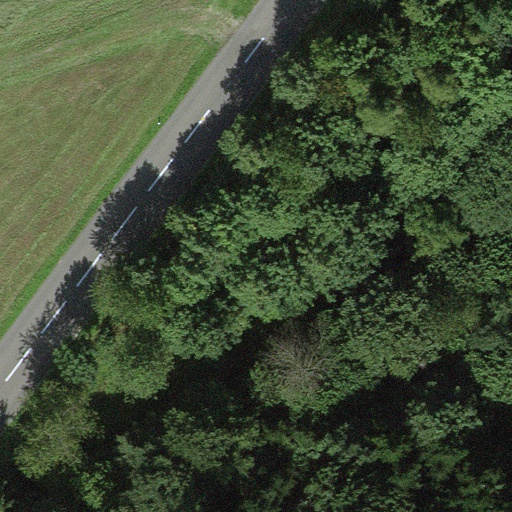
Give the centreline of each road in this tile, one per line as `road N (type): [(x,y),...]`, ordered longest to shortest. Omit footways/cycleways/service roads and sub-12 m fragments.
road 1 (tertiary): [(0,380),(306,0)]
road 2 (track): [(511,207),(139,511)]
